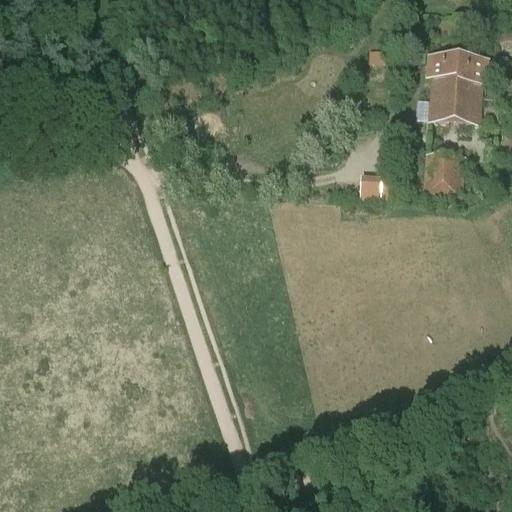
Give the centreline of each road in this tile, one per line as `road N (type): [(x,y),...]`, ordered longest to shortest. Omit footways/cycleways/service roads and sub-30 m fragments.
road 1 (track): [(250,508),(143,181),(127,157)]
road 2 (track): [(511,383),(267,502)]
road 3 (track): [(143,181),(360,193)]
road 4 (track): [(127,157),(107,147),(0,136)]
road 5 (track): [(127,157),(78,42)]
